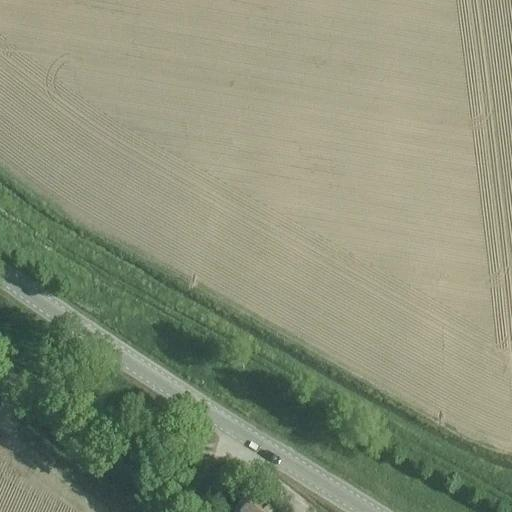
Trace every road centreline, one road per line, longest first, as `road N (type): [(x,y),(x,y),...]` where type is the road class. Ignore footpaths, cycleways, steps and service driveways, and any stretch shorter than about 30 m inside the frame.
road 1 (track): [(0,212),(511,506)]
road 2 (tertiary): [(257,444),(0,275)]
road 3 (track): [(0,421),(17,390),(40,386),(183,448),(219,451)]
road 4 (track): [(118,511),(0,425)]
road 5 (tertiary): [(366,511),(257,444)]
